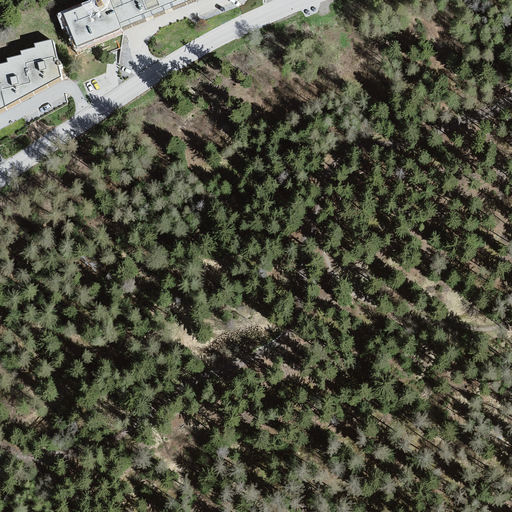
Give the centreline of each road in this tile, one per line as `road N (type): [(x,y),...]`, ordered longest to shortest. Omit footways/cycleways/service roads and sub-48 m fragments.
road 1 (track): [(0,444),(25,456),(85,453),(260,351),(296,312),(302,255),(329,172),(349,155),(421,137),(511,97)]
road 2 (residential): [(303,0),(190,55),(0,182)]
